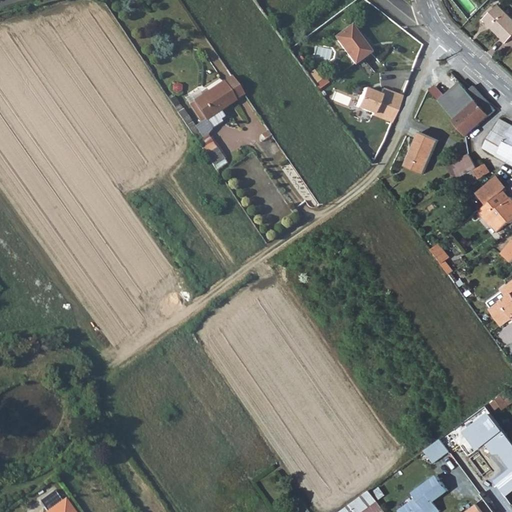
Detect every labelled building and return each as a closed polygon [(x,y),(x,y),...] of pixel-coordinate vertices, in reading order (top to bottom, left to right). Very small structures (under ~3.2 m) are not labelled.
[(482,20),(504,43),(511,34),(511,19),(497,5),(482,20)] [(350,26),(334,39),(355,64),(371,51),(350,26)] [(224,83),(236,101),(245,95),(233,77),(224,83)] [(456,100),(469,90),(462,82),(441,100),(443,103),(453,96),(456,100)] [(206,121),(220,112),(236,101),(224,83),(194,103),(206,121)] [(497,111),(475,85),(469,90),(456,100),(453,96),(443,103),(456,121),(453,122),(467,138),(497,111)] [(374,93),(365,89),(357,108),(374,114),(373,116),(381,119),(391,93),(383,90),(381,94),(375,92),(374,93)] [(225,120),(220,112),(206,121),(211,129),(225,120)] [(507,140),(511,131),(511,124),(501,119),(493,132),(507,140)] [(511,131),(507,140),(493,132),(483,147),(511,164),(511,131)] [(423,175),(439,141),(421,132),(405,167),(423,175)] [(209,136),(198,143),(215,167),(225,160),(209,136)] [(459,180),(467,175),(474,171),(477,169),(468,155),(445,169),(454,183),(459,180)] [(485,165),(477,169),(474,171),(480,180),(489,173),(485,165)] [(480,180),(474,171),(467,175),(473,185),(480,180)] [(473,185),(467,175),(459,180),(463,185),(465,183),(469,188),(473,185)] [(486,204),(487,205),(504,191),(508,187),(499,176),(478,194),(486,204)] [(483,210),(495,225),(494,226),(499,233),(511,223),(511,224),(511,223),(511,198),(510,198),(504,191),(487,205),(488,206),(483,210)] [(477,211),(486,204),(478,194),(469,202),(477,211)] [(493,227),(494,226),(495,225),(483,210),(481,212),(493,227)] [(440,243),(432,250),(442,264),(450,258),(440,243)] [(508,298),(490,309),(501,327),(511,320),(511,284),(503,290),(508,298)] [(511,398),(508,392),(493,402),(500,413),(511,406),(511,398)] [(436,463),(453,452),(445,439),(427,450),(436,463)] [(418,498),(400,511),(440,511),(442,511),(435,502),(450,491),(439,476),(415,494),(418,498)] [(46,511),(72,511),(65,502),(63,503),(54,490),(39,501),(46,511)] [(382,511),(383,511),(368,492),(361,497),(370,509),(366,511),(382,511)] [(366,511),(370,509),(361,497),(339,511),(366,511)] [(301,511),(303,511),(309,508),(303,498),(299,501),(301,504),(298,507),(301,511)]
